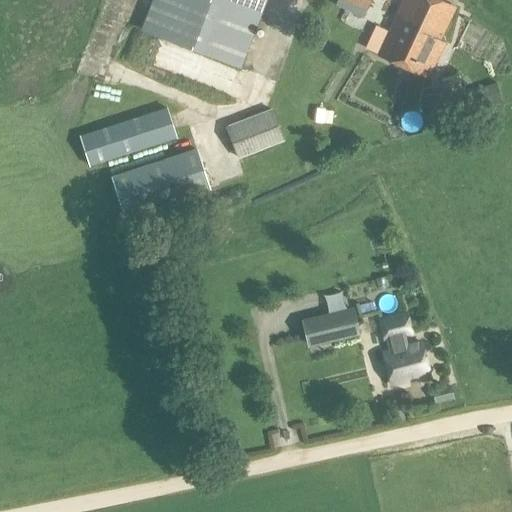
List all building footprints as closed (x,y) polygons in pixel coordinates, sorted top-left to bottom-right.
[(152,0),(141,30),(241,69),(267,0),(152,0)] [(338,0),(336,6),(363,18),(372,0),(338,0)] [(445,43),(440,40),(455,8),(437,0),(404,0),(379,56),(428,78),(445,43)] [(490,108),(502,104),(496,84),(484,88),(490,108)] [(425,95),(427,121),(447,120),(445,94),(425,95)] [(167,108),(80,136),(90,166),(176,138),(167,108)] [(226,126),(238,158),(284,141),(271,109),(226,126)] [(195,146),(111,174),(124,214),(208,186),(195,146)] [(308,347),(360,334),(353,307),(301,320),(308,347)] [(386,341),(389,352),(384,353),(392,385),(429,375),(421,343),(418,344),(417,341),(407,344),(405,337),(414,335),(409,311),(377,318),(383,342),(386,341)] [(435,388),(439,401),(456,396),(452,384),(435,388)]
